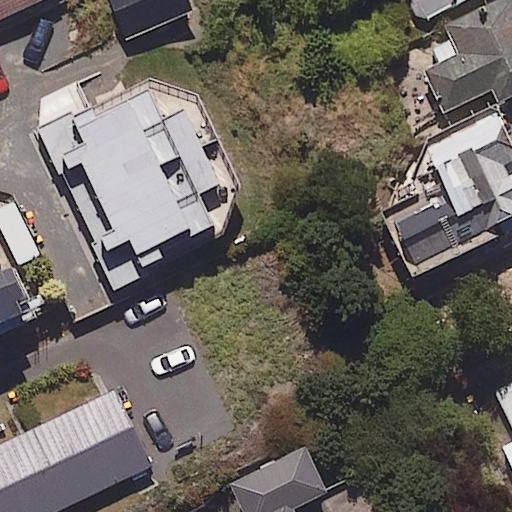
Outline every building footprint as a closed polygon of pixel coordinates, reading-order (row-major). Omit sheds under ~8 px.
[(0,0),(0,27),(65,0),(0,0)] [(414,0),(424,22),(478,0),(414,0)] [(511,4),(453,30),(465,59),(429,75),(448,119),(494,100),(501,116),(511,111),(511,4)] [(166,124),(154,94),(47,138),(64,181),(90,171),(106,210),(88,217),(120,295),(168,276),(163,263),(218,241),(206,211),(240,197),(204,109),(166,124)] [(511,238),(511,149),(501,122),(432,150),(454,204),(400,226),(420,276),(511,238)] [(0,328),(25,316),(0,263),(0,328)] [(511,383),(497,390),(511,423),(511,436),(501,441),(511,465),(511,383)] [(0,511),(75,511),(155,473),(117,395),(0,452),(0,511)] [(384,511),(366,474),(326,494),(334,511),(384,511)]
